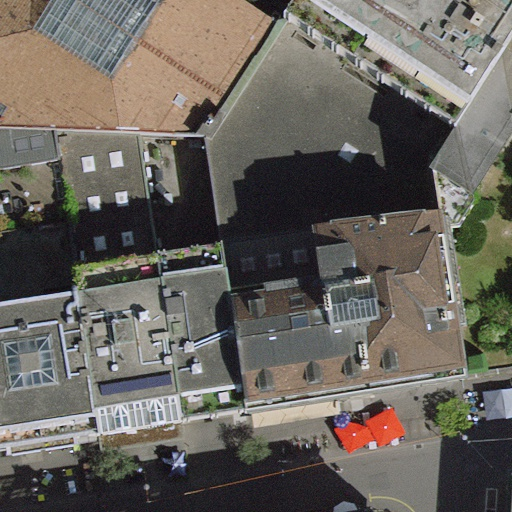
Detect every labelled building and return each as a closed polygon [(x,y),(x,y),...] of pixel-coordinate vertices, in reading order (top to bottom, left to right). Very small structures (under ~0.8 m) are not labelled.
[(210,141),(283,28),(239,0),(0,0),(0,130),(56,133),(143,136),(210,141)] [(274,0),(239,0),(283,28),(288,20),(293,13),(274,1),(274,0)] [(288,20),(459,132),(511,47),(511,0),(300,0),(293,13),(288,20)] [(459,132),(288,20),(283,28),(210,141),(225,248),(320,235),(443,218),(434,170),(459,132)] [(511,47),(459,132),(434,170),(472,193),(511,129),(511,47)] [(0,173),(60,165),(56,133),(0,130),(0,173)] [(143,136),(56,133),(60,165),(67,209),(77,277),(162,265),(161,258),(143,136)] [(60,165),(0,173),(0,218),(67,209),(60,165)] [(479,205),(472,193),(434,170),(443,218),(447,236),(462,230),(479,205)] [(67,209),(0,218),(0,305),(80,294),(77,277),(67,209)] [(249,412),(468,377),(447,236),(443,218),(320,235),(327,277),(232,292),(249,412)] [(327,277),(320,235),(225,248),(232,292),(327,277)] [(232,292),(225,248),(161,258),(162,265),(186,423),(249,412),(232,292)] [(77,277),(80,294),(101,436),(186,423),(162,265),(77,277)] [(0,451),(101,436),(80,294),(0,305),(0,451)]
